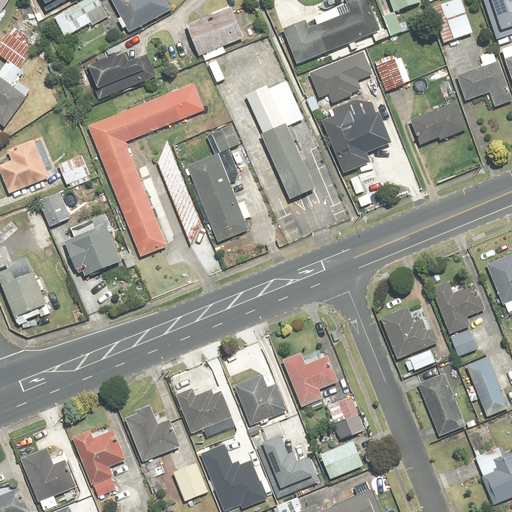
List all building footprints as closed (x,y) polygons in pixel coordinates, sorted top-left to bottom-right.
[(0,0),(0,19),(13,0),(0,0)] [(42,0),(47,8),(62,0),(42,0)] [(100,0),(87,0),(56,17),(68,39),(109,18),(100,0)] [(120,19),(125,29),(129,27),(131,33),(174,10),(169,0),(114,0),(123,17),(120,19)] [(384,31),(371,0),(350,0),(351,3),(318,16),(321,25),(312,28),(309,20),(287,29),(300,64),(375,35),(378,43),(390,38),(387,29),(384,31)] [(423,0),(393,0),(398,12),(425,2),(423,0)] [(463,0),(457,0),(433,9),(446,44),(476,33),(463,0)] [(511,0),(484,0),(497,38),(511,33),(511,0)] [(227,48),(252,38),(239,5),(188,25),(203,62),(229,51),(227,48)] [(398,13),(386,17),(394,37),(406,33),(398,13)] [(129,51),(91,66),(103,98),(160,76),(151,54),(133,61),(129,51)] [(500,61),(497,53),(484,58),(486,65),(457,76),(467,102),(492,93),(498,107),(511,101),(511,81),(503,59),(500,61)] [(369,54),(327,70),(335,92),(377,77),(369,54)] [(395,55),(377,62),(388,92),(406,85),(395,55)] [(0,123),(9,129),(35,90),(20,81),(27,71),(11,61),(0,76),(0,105),(0,106),(0,105),(0,123)] [(129,145),(208,113),(197,85),(91,127),(143,257),(170,246),(129,145)] [(315,190),(269,87),(246,98),(293,200),(315,190)] [(412,119),(423,146),(440,139),(442,143),(471,131),(459,101),(412,119)] [(373,102),(325,121),(346,176),(377,164),(372,152),(396,142),(384,111),(378,113),(373,102)] [(14,161),(1,166),(12,194),(53,179),(38,140),(10,151),(14,161)] [(203,221),(169,140),(159,162),(191,245),(203,221)] [(188,164),(217,240),(249,228),(220,151),(188,164)] [(85,157),(62,166),(70,187),(93,178),(85,157)] [(62,194),(43,202),(54,227),(73,219),(62,194)] [(64,239),(75,269),(83,266),(86,274),(124,260),(110,222),(64,239)] [(511,253),(489,263),(509,313),(511,311),(511,253)] [(0,267),(0,274),(15,315),(49,303),(37,269),(17,277),(12,263),(0,267)] [(453,278),(433,286),(451,331),(473,323),(471,316),(489,309),(478,283),(458,291),(453,278)] [(432,345),(440,341),(424,302),(382,319),(399,362),(413,357),(417,369),(438,360),(432,345)] [(471,328),(452,337),(460,355),(480,346),(471,328)] [(303,350),(285,357),(304,407),(325,398),(323,391),(341,384),(329,353),(307,362),(303,350)] [(489,355),(467,364),(488,418),(511,408),(489,355)] [(274,370),(237,384),(253,426),(290,411),(274,370)] [(448,373),(420,386),(443,436),(471,424),(448,373)] [(211,387),(198,393),(195,385),(176,393),(194,434),(237,416),(226,389),(214,394),(211,387)] [(347,421),(352,436),(366,431),(351,393),(327,402),(336,425),(347,421)] [(160,424),(152,405),(125,416),(144,462),(182,446),(171,420),(160,424)] [(93,429),(74,438),(101,497),(121,488),(111,466),(126,460),(112,429),(96,436),(93,429)] [(294,451),(286,434),(265,442),(284,488),(319,473),(311,455),(304,458),(300,448),(294,451)] [(356,438),(322,452),(334,480),(367,466),(356,438)] [(227,443),(202,453),(224,508),(233,504),(236,511),(243,511),(270,502),(253,459),(236,466),(227,443)] [(47,510),(61,504),(57,496),(79,487),(68,460),(58,464),(51,447),(23,458),(41,502),(43,501),(47,510)] [(503,447),(477,458),(497,505),(511,498),(511,454),(507,457),(503,447)] [(200,463),(176,472),(187,501),(211,492),(200,463)] [(0,495),(0,511),(32,511),(33,511),(23,487),(0,496),(0,495)] [(384,511),(374,488),(322,510),(320,503),(299,511),(384,511)] [(276,507),(277,511),(292,511),(303,507),(299,497),(276,507)]
